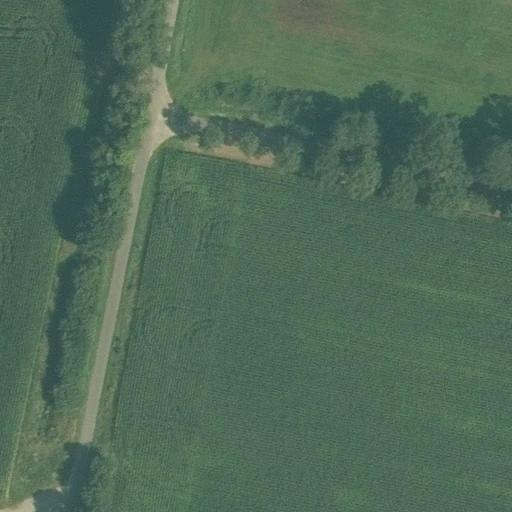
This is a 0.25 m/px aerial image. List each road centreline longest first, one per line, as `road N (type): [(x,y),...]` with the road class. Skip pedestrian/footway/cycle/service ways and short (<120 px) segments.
road 1 (unclassified): [(67,511),(153,117)]
road 2 (unclassified): [(153,117),(511,195)]
